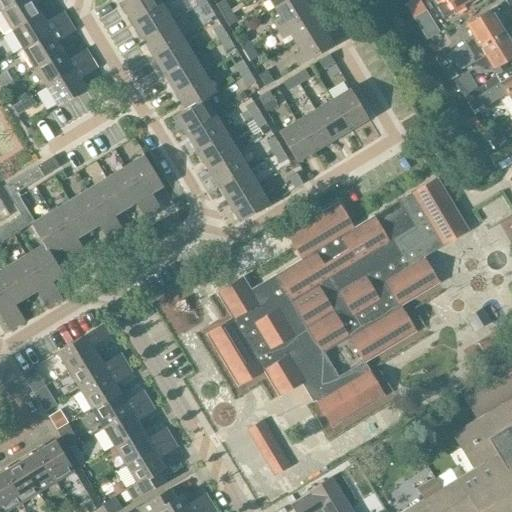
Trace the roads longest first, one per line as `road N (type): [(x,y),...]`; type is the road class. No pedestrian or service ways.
road 1 (residential): [(209,219),(236,233),(397,138),(314,0)]
road 2 (residential): [(246,511),(105,282)]
road 3 (residential): [(209,219),(74,0)]
road 4 (residential): [(0,347),(105,282)]
road 5 (residential): [(105,282),(209,219)]
